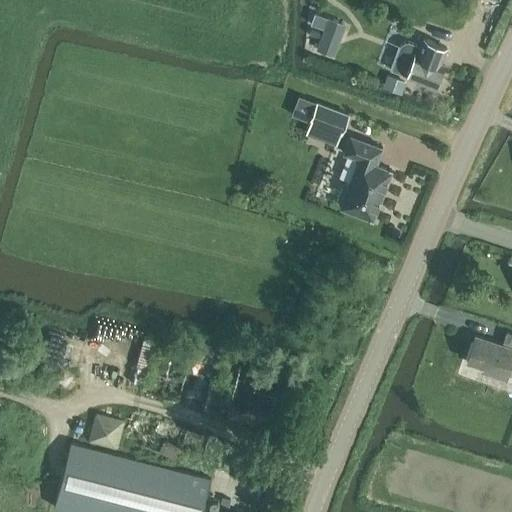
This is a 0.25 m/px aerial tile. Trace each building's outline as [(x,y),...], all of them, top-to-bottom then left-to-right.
[(315,13),(311,24),(323,29),(328,18),(315,13)] [(344,21),(331,16),(316,53),(329,58),(344,21)] [(444,64),(440,62),(446,46),(422,37),(419,45),(408,41),(403,43),(401,46),(392,71),(435,87),(444,64)] [(292,115),(341,133),(348,114),(299,96),(292,115)] [(340,206),(373,219),(392,169),(376,164),(383,147),(351,135),(344,153),(358,159),(340,206)] [(511,332),(507,331),(502,344),(475,335),(467,360),(494,369),(492,373),(506,378),(511,358),(511,332)] [(178,401),(191,353),(163,345),(149,392),(178,401)] [(293,377),(241,362),(226,416),(280,432),(291,393),(289,393),(293,377)] [(176,459),(179,450),(186,428),(147,417),(139,449),(176,459)] [(202,511),(211,479),(71,442),(54,507),(75,511),(202,511)]
